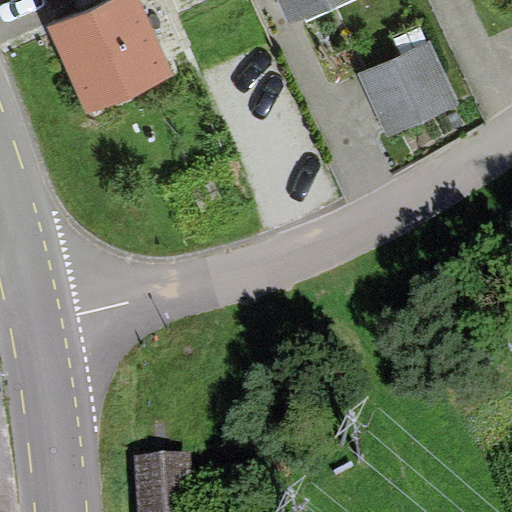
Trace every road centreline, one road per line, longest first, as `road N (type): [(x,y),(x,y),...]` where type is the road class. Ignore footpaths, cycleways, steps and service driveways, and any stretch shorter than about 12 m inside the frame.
road 1 (residential): [(36,322),(251,262),(428,188),(511,129)]
road 2 (tertiary): [(36,322),(59,511)]
